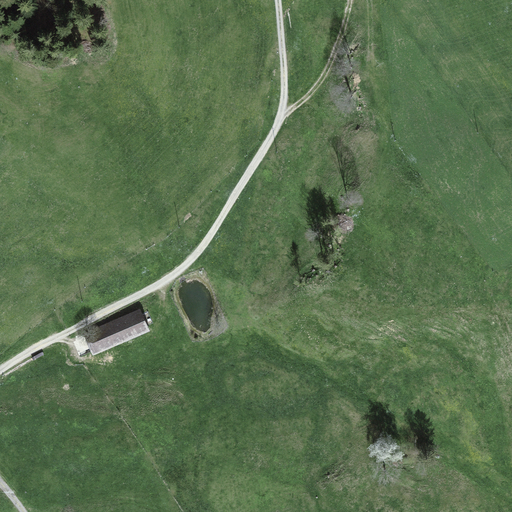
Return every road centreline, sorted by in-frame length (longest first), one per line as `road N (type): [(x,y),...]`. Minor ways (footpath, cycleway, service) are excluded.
road 1 (track): [(0,370),(158,284),(206,240),(280,116),(277,0)]
road 2 (track): [(280,116),(325,73),(350,0)]
